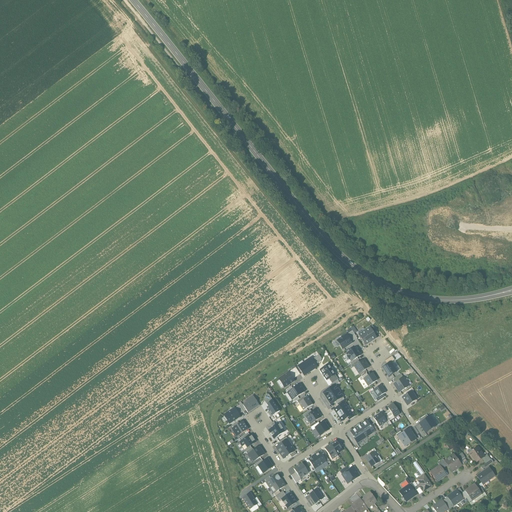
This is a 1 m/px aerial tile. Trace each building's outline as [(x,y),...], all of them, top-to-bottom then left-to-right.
[(373,334),(370,328),(359,335),(365,345),(376,338),(373,334)] [(346,335),(351,342),(357,339),(352,331),(346,335)] [(351,342),(346,335),(337,341),(342,349),(352,343),(351,342)] [(361,355),(356,348),(346,354),(348,356),(347,357),(349,360),(350,359),(351,362),(357,358),(361,355)] [(322,359),(319,355),(312,360),(315,365),(321,361),(322,359)] [(384,361),(387,365),(391,362),(391,363),(395,360),(392,356),(384,361)] [(315,365),(312,360),(311,358),(298,366),(304,375),(314,369),(316,365),(315,365)] [(369,368),(364,360),(360,363),(354,367),(359,374),(369,368)] [(397,372),(391,363),(391,362),(387,365),(383,368),(389,377),(397,372)] [(335,375),(329,365),(321,370),(327,380),(329,379),(335,375)] [(300,374),(296,368),(288,373),(292,379),(300,374)] [(294,381),(292,379),(288,373),(279,379),(284,387),(294,381)] [(377,380),(373,373),(368,376),(363,379),(368,386),(377,380)] [(396,383),(403,378),(401,374),(393,379),(396,383)] [(338,380),(335,375),(329,379),(332,384),(338,380)] [(409,387),(403,378),(396,383),(394,384),(399,393),(409,387)] [(293,389),(288,392),(293,400),(304,392),(299,385),(293,389)] [(323,393),(327,399),(339,391),(335,385),(323,393)] [(385,393),(381,385),(373,390),(378,398),(383,394),(385,393)] [(343,397),(339,391),(327,399),(331,404),(343,397)] [(417,399),(412,392),(406,396),(403,398),(408,405),(417,399)] [(269,395),(266,394),(263,401),(268,403),(272,401),(269,395)] [(243,405),(246,409),(248,412),(252,410),(252,409),(254,408),(255,408),(259,405),(253,396),(248,399),(249,401),(243,405)] [(308,397),(306,398),(298,403),(303,411),(312,405),(308,397)] [(267,413),(271,417),(280,411),(272,401),(268,403),(267,404),(268,407),(267,408),(269,412),(267,413)] [(338,415),(348,409),(344,403),(340,407),(335,410),(338,415)] [(393,404),(388,407),(389,410),(394,417),(399,414),(393,404)] [(239,405),(234,408),(238,414),(243,411),(239,405)] [(234,408),(224,415),(229,423),(240,417),(238,414),(234,408)] [(352,415),(348,409),(338,415),(342,421),(347,418),(352,415)] [(312,413),(306,417),(310,424),(321,417),(316,410),(312,413)] [(389,410),(384,413),(389,420),(389,421),(394,417),(389,410)] [(374,424),(376,422),(373,418),(380,414),(379,413),(370,419),(373,423),(374,424)] [(380,414),(373,418),(376,422),(379,427),(387,422),(382,415),(381,413),(380,414)] [(419,419),(421,423),(429,418),(426,415),(419,419)] [(436,426),(430,417),(429,418),(421,423),(419,424),(425,433),(436,426)] [(367,421),(350,432),(354,438),(354,439),(357,443),(375,432),(372,427),(371,427),(370,425),(367,421)] [(237,436),(248,429),(243,422),(240,424),(232,429),(237,436)] [(265,427),(271,436),(272,436),(268,431),(276,426),(273,422),(265,427)] [(320,425),(315,428),(316,429),(320,436),(329,430),(324,422),(320,425)] [(279,436),(285,432),(279,423),(276,426),(268,431),(272,436),(271,436),(274,440),(279,437),(279,436)] [(318,423),(311,427),(313,431),(316,429),(315,428),(320,425),(318,423)] [(372,427),(375,432),(378,431),(374,424),(373,423),(370,425),(371,427),(372,427)] [(398,436),(399,437),(405,446),(416,439),(409,429),(402,434),(398,436)] [(242,440),(240,442),(244,449),(245,449),(246,448),(247,448),(250,446),(256,442),(251,435),(250,436),(242,440)] [(280,454),(291,446),(288,441),(287,440),(281,445),(276,448),(280,454)] [(336,441),(331,445),(337,454),(343,451),(340,447),(337,442),(336,441)] [(325,449),(332,460),(338,456),(337,454),(331,445),(325,449)] [(291,446),(280,454),(283,459),(295,451),(291,446)] [(264,454),(259,447),(254,450),(248,454),(253,462),(264,454)] [(471,449),(467,452),(470,456),(470,457),(471,457),(475,463),(475,464),(479,461),(481,459),(484,457),(478,449),(478,448),(473,452),(471,449)] [(317,454),(314,456),(320,466),(326,462),(323,457),(320,452),(317,454)] [(368,456),(366,458),(372,467),(379,462),(373,453),(368,456)] [(454,454),(447,459),(448,461),(445,463),(447,466),(451,472),(457,468),(458,469),(462,466),(459,462),(454,454)] [(484,457),(481,459),(485,464),(490,460),(487,455),(484,457)] [(311,458),(308,460),(312,466),(314,470),(320,466),(314,456),(311,458)] [(258,466),(263,473),(272,467),(268,459),(263,462),(258,466)] [(490,460),(485,464),(480,467),(483,470),(493,463),(491,460),(490,460)] [(421,474),(424,472),(416,461),(413,463),(421,474)] [(305,475),(308,473),(302,464),(299,466),(299,465),(297,467),(294,469),(296,473),(300,479),(303,477),(306,475),(305,475)] [(342,475),(349,470),(347,466),(339,471),(342,475)] [(439,466),(430,472),(435,479),(435,478),(438,482),(447,476),(442,469),(440,466),(439,466)] [(349,470),(342,475),(348,484),(359,476),(353,467),(349,470)] [(489,467),(476,476),(481,483),(483,485),(483,486),(484,485),(483,484),(494,476),(495,477),(496,477),(489,467)] [(296,483),(301,480),(300,479),(296,473),(291,476),(296,483)] [(271,479),(266,482),(270,488),(281,480),(277,475),(271,479)] [(431,486),(424,476),(418,480),(422,486),(420,488),(423,492),(431,486)] [(285,486),(281,480),(270,488),(273,494),(278,491),(285,486)] [(475,484),(463,493),(469,503),(482,494),(479,490),(475,484)] [(411,488),(406,492),(404,489),(399,492),(403,497),(402,498),(401,499),(402,501),(403,501),(405,500),(406,502),(416,495),(414,492),(411,488)] [(322,499),(316,490),(309,495),(315,504),(322,499)] [(460,495),(457,490),(447,497),(448,498),(453,506),(454,506),(453,504),(454,506),(459,503),(458,502),(462,499),(463,500),(463,499),(460,495)] [(280,493),(275,496),(279,502),(282,500),(286,497),(283,491),(280,493)] [(377,502),(370,492),(363,497),(364,499),(361,500),(367,508),(367,509),(377,502)] [(250,509),(257,504),(254,499),(250,493),(243,498),(250,509)] [(286,497),(282,500),(287,508),(296,503),(290,494),(286,497)] [(451,508),(453,506),(448,498),(445,499),(451,508)] [(361,500),(360,499),(353,505),(354,506),(352,508),(354,511),(361,511),(367,508),(361,500)] [(449,509),(451,508),(445,499),(443,501),(448,509),(449,509)] [(443,501),(442,500),(432,507),(435,511),(442,511),(447,508),(448,509),(443,501)]
